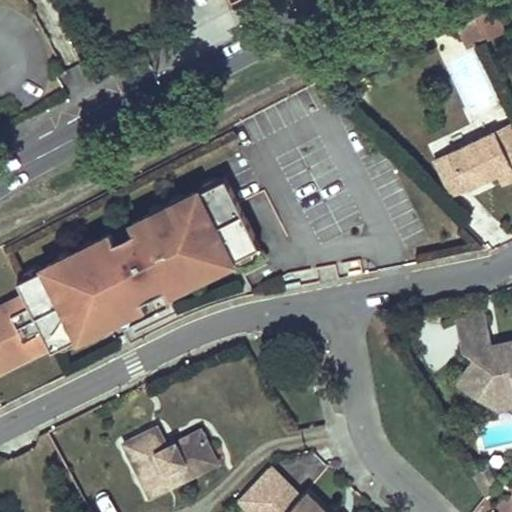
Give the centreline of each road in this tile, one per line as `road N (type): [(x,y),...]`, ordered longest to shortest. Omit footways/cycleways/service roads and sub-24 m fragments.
road 1 (residential): [(340,299),(213,326),(0,431)]
road 2 (primary): [(14,171),(339,0)]
road 3 (residential): [(340,299),(365,431),(385,463),(436,511)]
road 4 (residential): [(511,261),(340,299)]
